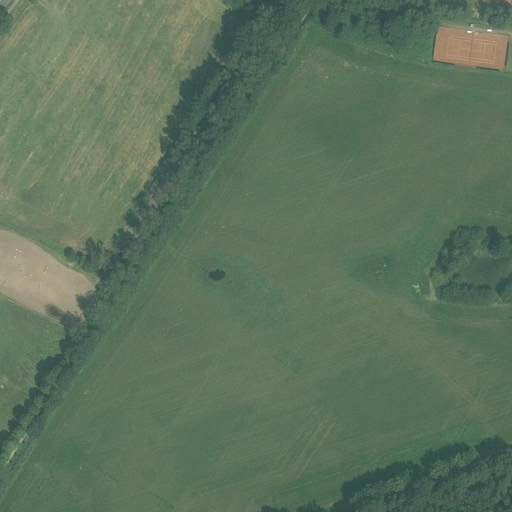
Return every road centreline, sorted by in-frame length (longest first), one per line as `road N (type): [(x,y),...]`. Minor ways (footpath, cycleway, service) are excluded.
road 1 (unknown): [(0,467),(309,0)]
road 2 (unclassified): [(511,460),(358,511)]
